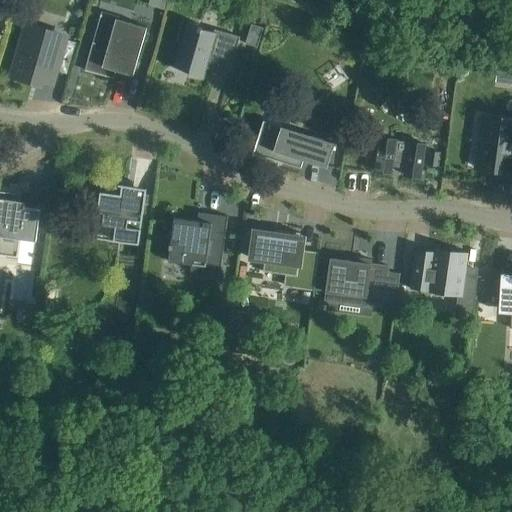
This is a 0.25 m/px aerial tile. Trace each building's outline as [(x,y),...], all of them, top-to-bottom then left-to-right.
[(167,0),(150,0),(149,5),(165,10),(167,0)] [(86,68),(85,70),(114,78),(115,76),(114,76),(116,69),(127,73),(127,71),(130,60),(136,61),(135,63),(137,63),(147,26),(117,17),(113,30),(100,26),(96,42),(93,41),(93,42),(86,68)] [(178,42),(178,41),(181,42),(174,65),(176,66),(176,64),(190,68),(188,75),(204,79),(207,67),(205,67),(207,61),(230,68),(230,69),(231,69),(240,36),(215,28),(214,32),(202,28),(203,25),(188,20),(187,23),(183,22),(184,21),(182,21),(176,41),(178,42)] [(251,21),(245,41),(259,45),(265,25),(251,21)] [(28,29),(16,72),(39,79),(40,75),(52,78),(63,38),(28,29)] [(511,168),(511,120),(492,118),(489,144),(481,143),(477,168),(499,171),(499,167),(511,168)] [(263,120),(253,153),(274,159),(275,156),(282,158),(281,161),(300,167),(302,159),(326,166),(333,141),(263,120)] [(381,138),(375,171),(376,171),(390,173),(390,174),(391,167),(406,170),(404,176),(405,176),(419,178),(419,179),(420,179),(425,146),(425,148),(410,145),(411,143),(395,141),(395,143),(381,140),(381,138)] [(430,150),(427,165),(439,167),(441,152),(430,150)] [(128,181),(101,177),(94,237),(139,243),(146,189),(127,186),(128,181)] [(0,254),(19,257),(21,238),(37,240),(41,209),(25,207),(26,201),(21,200),(21,196),(0,193),(0,194),(0,254)] [(170,248),(169,261),(192,264),(193,264),(193,259),(222,263),(228,216),(207,213),(206,221),(197,220),(174,217),(171,243),(170,243),(169,248),(170,248)] [(285,230),(285,234),(255,230),(251,258),(262,259),(261,272),(290,276),(288,288),(311,291),(311,292),(312,292),(318,252),(319,252),(302,249),(304,237),(299,236),(300,232),(285,230)] [(416,248),(410,287),(427,289),(427,291),(463,296),(469,252),(451,249),(450,253),(433,251),(434,247),(433,247),(432,251),(416,248)] [(351,261),(331,258),(326,299),(383,307),(389,266),(371,263),(372,259),(352,257),(351,261)] [(511,279),(492,278),(490,308),(511,310),(510,334),(511,333),(511,279)] [(248,313),(232,311),(227,351),(242,353),(248,313)] [(208,347),(222,349),(223,337),(209,335),(208,347)]
